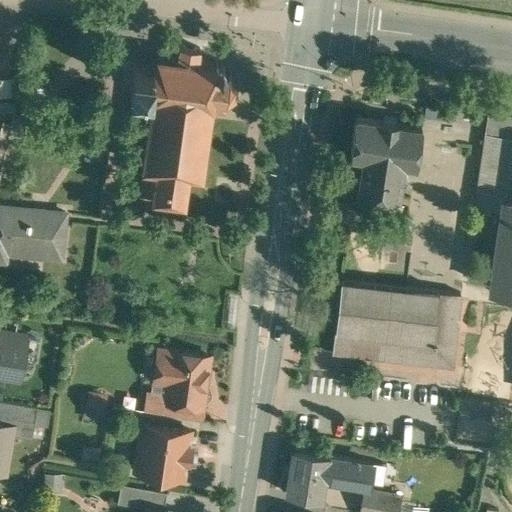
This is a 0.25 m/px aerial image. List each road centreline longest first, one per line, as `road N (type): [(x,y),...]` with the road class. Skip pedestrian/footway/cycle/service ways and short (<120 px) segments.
road 1 (tertiary): [(310,21),(231,511)]
road 2 (tertiary): [(97,0),(310,21)]
road 3 (tertiary): [(511,50),(310,21)]
